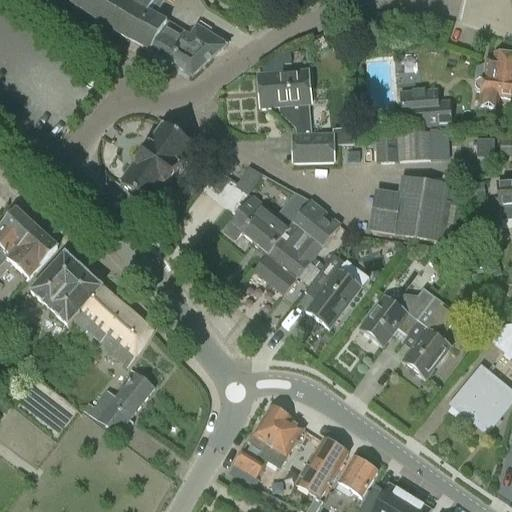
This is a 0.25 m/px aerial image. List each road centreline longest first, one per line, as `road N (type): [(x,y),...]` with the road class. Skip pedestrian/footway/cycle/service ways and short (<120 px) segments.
road 1 (tertiary): [(244,393),(56,174)]
road 2 (residential): [(121,99),(158,105),(189,96),(290,32),(366,5)]
road 3 (tertiary): [(464,511),(334,409),(278,384),(244,393)]
road 4 (residential): [(121,99),(126,76),(114,61),(36,0)]
road 5 (residential): [(174,511),(244,393)]
